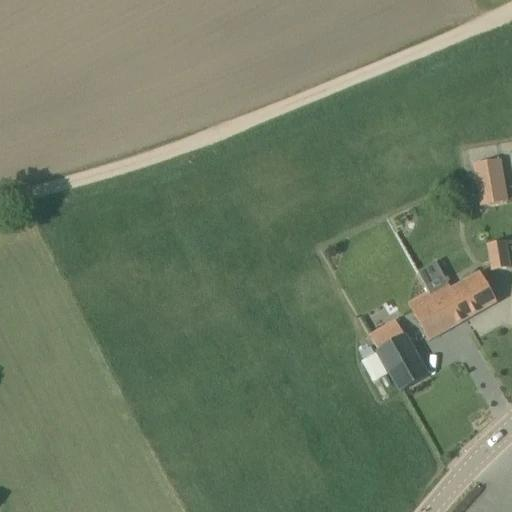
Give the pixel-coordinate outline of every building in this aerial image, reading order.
[(472,165),(479,208),(507,203),(501,161),(472,165)] [(508,268),(504,248),(503,242),(487,245),(488,251),(492,271),(508,268)] [(446,284),(433,292),(454,328),(496,304),(479,274),(450,291),(446,284)] [(423,301),(409,309),(428,342),(454,328),(433,292),(422,298),(423,301)] [(386,327),(370,336),(375,346),(377,351),(394,341),(386,327)] [(376,352),(398,393),(429,377),(405,335),(394,341),(377,351),(376,352)]
